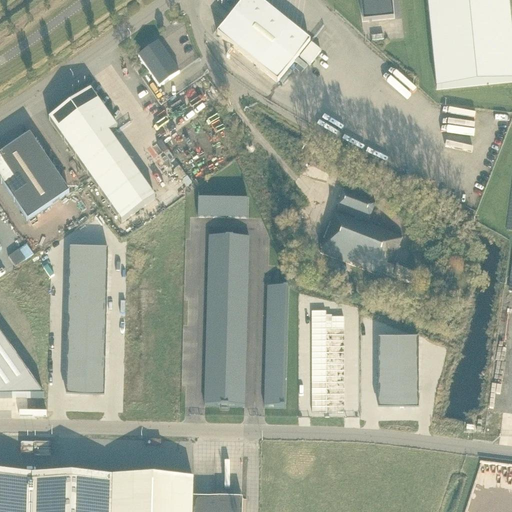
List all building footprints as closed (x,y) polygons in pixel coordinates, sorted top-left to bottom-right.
[(245,0),(217,35),(277,84),(310,44),(256,0),(245,0)] [(360,0),(363,22),(394,19),(391,0),(360,0)] [(428,8),(436,91),(511,83),(511,44),(507,0),(437,0),(438,7),(428,8)] [(179,74),(158,44),(138,58),(159,88),(179,74)] [(311,45),(300,59),(309,67),(321,53),(312,45),(311,45)] [(64,110),(48,121),(121,224),(155,201),(109,135),(117,129),(90,91),(75,102),(74,102),(64,109),(64,110)] [(468,164),(475,114),(453,110),(452,117),(447,116),(440,160),(468,164)] [(0,182),(27,223),(69,195),(30,137),(0,156),(0,182)] [(307,164),(302,175),(324,186),(329,175),(307,164)] [(375,204),(344,192),(337,211),(368,223),(375,204)] [(244,199),(195,200),(196,220),(246,219),(244,199)] [(411,286),(417,272),(394,264),(399,250),(398,249),(402,239),(336,214),(320,254),(381,278),(382,275),(411,286)] [(246,239),(206,239),(205,409),(222,409),(222,413),(232,413),(232,409),(245,409),(246,239)] [(163,241),(137,240),(133,404),(159,405),(163,241)] [(15,267),(25,260),(18,250),(8,258),(15,267)] [(70,250),(66,394),(104,395),(108,251),(70,250)] [(345,292),(354,268),(324,257),(320,268),(324,269),(319,282),(345,292)] [(354,270),(347,290),(354,293),(361,273),(354,270)] [(286,290),(268,290),(266,290),(265,410),(285,410),(286,290)] [(313,313),(313,411),(344,411),(346,324),(332,324),(332,320),(324,320),(324,313),(313,313)] [(0,399),(44,399),(0,336),(0,399)] [(418,341),(378,341),(378,407),(418,407),(418,341)] [(53,455),(53,443),(37,443),(36,455),(53,455)] [(0,476),(0,511),(241,511),(242,500),(192,499),(193,481),(113,479),(0,476)]
